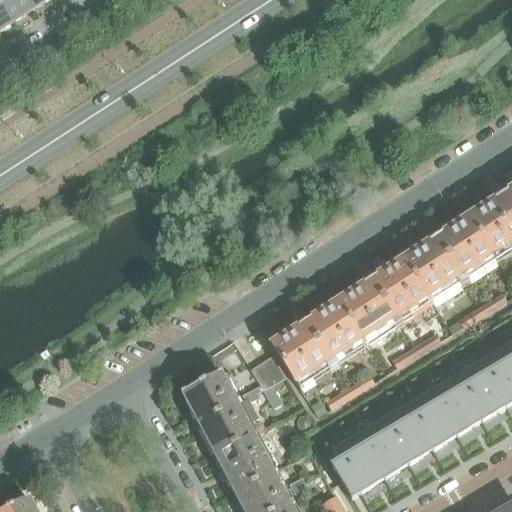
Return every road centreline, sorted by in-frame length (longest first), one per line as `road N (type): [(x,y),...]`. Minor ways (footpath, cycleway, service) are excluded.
road 1 (residential): [(128,383),(511,135)]
road 2 (secondary): [(272,0),(0,176)]
road 3 (residential): [(192,511),(128,383)]
road 4 (residential): [(0,73),(113,0)]
